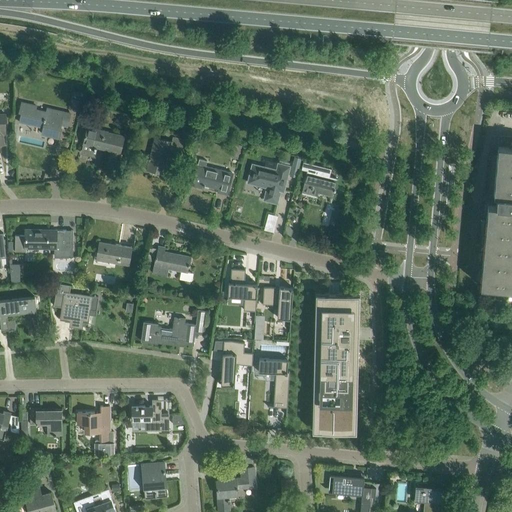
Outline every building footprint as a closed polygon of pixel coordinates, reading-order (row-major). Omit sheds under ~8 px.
[(36,105),(22,102),(19,112),(22,112),(20,122),(31,124),(31,125),(32,125),(32,123),(45,126),(43,132),(58,136),(61,123),(68,124),(71,113),(48,108),(47,113),(35,110),(36,105)] [(114,121),(121,128),(128,120),(121,113),(114,121)] [(87,126),(81,152),(94,155),(96,147),(120,153),(124,135),(87,126)] [(511,146),(511,137),(511,135),(499,134),(494,194),(486,193),(486,194),(489,194),(488,204),(485,204),(484,213),(487,213),(486,220),(484,220),(483,229),(486,229),(485,237),(482,236),(481,245),(484,245),(483,253),(481,253),(480,261),(483,262),(482,269),(479,269),(479,278),(481,278),(481,285),(478,285),(477,289),(478,289),(478,286),(511,288),(511,146)] [(155,136),(147,170),(148,168),(164,172),(163,174),(164,174),(170,152),(182,154),(188,155),(190,145),(184,143),(185,139),(173,136),(172,140),(155,136)] [(235,143),(233,151),(240,153),(241,145),(235,143)] [(294,157),(289,176),(296,178),(301,159),(294,157)] [(196,168),(193,181),(219,188),(218,192),(227,194),(232,173),(205,166),(206,160),(199,158),(196,168)] [(283,191),(289,166),(290,162),(280,159),(277,170),(253,164),(248,182),(267,187),(264,199),(277,203),(280,190),(283,191)] [(307,170),(301,193),(317,197),(319,190),(333,194),(337,177),(307,170)] [(15,234),(15,251),(16,251),(16,250),(25,250),(25,247),(54,248),(55,257),(69,257),(69,256),(73,256),(73,230),(25,229),(26,229),(26,235),(15,234)] [(129,265),(132,246),(99,241),(96,259),(129,265)] [(158,248),(150,246),(147,259),(155,260),(152,272),(167,275),(169,268),(181,271),(180,278),(192,280),(193,279),(193,278),(193,277),(194,272),(188,271),(191,256),(183,254),(183,255),(164,251),(165,247),(158,245),(158,248)] [(20,262),(11,262),(12,280),(20,279),(20,262)] [(257,284),(245,283),(246,269),(231,268),(230,282),(229,282),(228,296),(245,297),(244,310),(256,311),(257,284)] [(293,287),(279,286),(279,288),(263,287),(262,303),(278,304),(277,318),(291,318),(293,287)] [(64,291),(60,319),(71,321),(71,319),(74,319),(73,326),(82,327),(83,327),(84,320),(89,321),(93,295),(75,293),(75,292),(64,291)] [(316,292),(312,430),(356,432),(357,397),(357,384),(359,340),(359,327),(360,293),(339,292),(329,292),(325,292),(320,292),(316,292)] [(0,300),(0,318),(1,331),(9,330),(7,314),(26,311),(29,335),(39,333),(35,296),(0,300)] [(198,308),(196,322),(204,323),(206,309),(198,308)] [(158,322),(143,320),(140,337),(155,339),(155,337),(168,338),(168,336),(177,337),(177,340),(193,342),(196,323),(185,322),(186,317),(179,316),(178,321),(174,321),(173,328),(158,326),(158,322)] [(243,341),(224,340),(221,384),(235,385),(236,363),(252,364),(253,352),(242,351),(243,341)] [(259,357),(258,371),(276,372),(273,405),(273,406),(286,407),(287,407),(290,370),(289,370),(289,372),(287,372),(288,359),(259,357)] [(152,405),(132,405),(132,420),(146,420),(146,430),(169,430),(169,413),(161,413),(161,402),(152,402),(152,405)] [(13,424),(21,423),(21,404),(12,404),(13,424)] [(62,434),(62,409),(41,409),(41,406),(29,406),(29,423),(48,422),(48,434),(62,434)] [(110,430),(109,406),(100,406),(100,413),(78,413),(78,424),(85,424),(85,432),(100,432),(100,442),(95,442),(95,454),(114,453),(114,430),(110,430)] [(0,411),(0,438),(4,439),(6,433),(7,429),(11,412),(10,412),(10,413),(4,412),(4,411),(3,410),(3,412),(0,411)] [(164,461),(142,463),(145,497),(142,498),(167,496),(164,461)] [(242,477),(217,479),(219,509),(230,508),(229,501),(231,501),(230,497),(239,496),(239,488),(256,487),(255,474),(261,473),(261,467),(255,467),(254,466),(241,467),(242,477)] [(364,487),(365,477),(344,475),(334,474),(332,491),(350,493),(362,494),(360,511),(373,511),(375,503),(370,502),(371,487),(364,487)] [(410,496),(413,475),(408,474),(407,479),(401,478),(398,494),(410,496)] [(293,492),(292,481),(292,477),(281,478),(283,493),(293,492)] [(56,511),(51,490),(42,493),(39,480),(22,485),(29,511),(56,511)] [(415,482),(414,497),(423,497),(422,500),(427,500),(425,511),(448,511),(450,501),(442,500),(443,484),(443,486),(427,485),(427,483),(415,482)] [(82,503),(75,505),(77,511),(86,511),(88,511),(107,511),(114,509),(106,488),(99,491),(100,496),(93,498),(92,496),(81,500),(82,503)]
